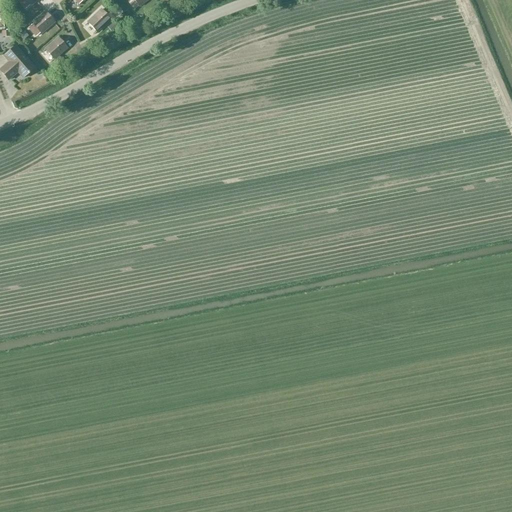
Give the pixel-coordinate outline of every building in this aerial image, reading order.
[(24,0),(29,6),(27,8),(37,0),(24,0)] [(134,0),(138,6),(136,8),(147,0),(134,0)] [(88,23),(91,21),(99,29),(96,32),(97,32),(110,19),(101,10),(88,22),(88,23)] [(30,26),(34,22),(42,31),(38,35),(38,36),(54,22),(45,12),(30,26)] [(45,51),(47,49),(55,58),(53,60),(67,48),(58,38),(44,50),(45,51)] [(34,68),(15,46),(4,56),(9,62),(0,69),(0,71),(8,80),(18,72),(23,78),(34,68)]
